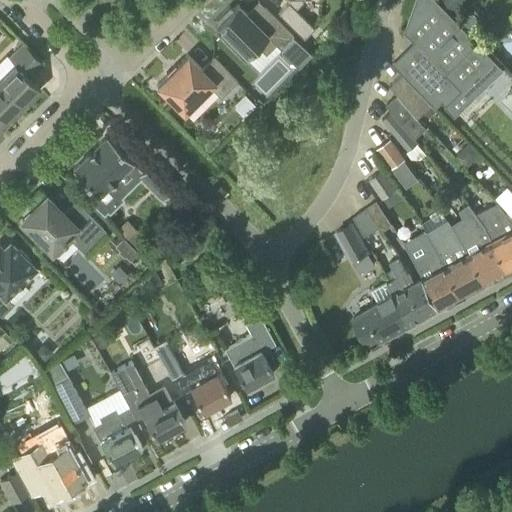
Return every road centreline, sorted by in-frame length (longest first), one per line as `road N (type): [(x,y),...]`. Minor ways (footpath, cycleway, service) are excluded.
road 1 (residential): [(263,266),(324,206),(348,150),(381,13)]
road 2 (residential): [(105,96),(263,266)]
road 3 (residential): [(145,511),(341,403)]
road 4 (residential): [(341,403),(511,311)]
road 5 (residential): [(263,266),(341,403)]
road 6 (residential): [(193,0),(105,96)]
road 7 (residential): [(87,79),(0,168)]
